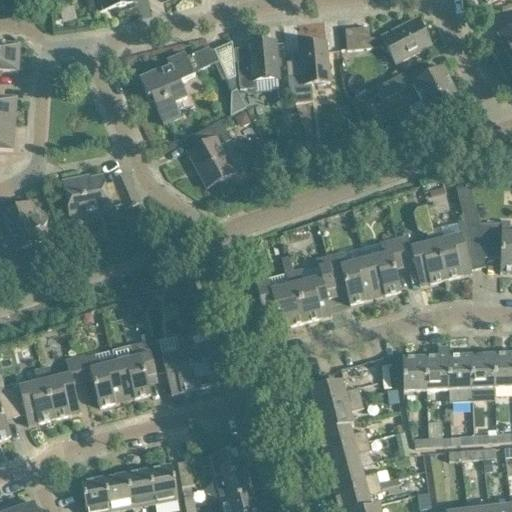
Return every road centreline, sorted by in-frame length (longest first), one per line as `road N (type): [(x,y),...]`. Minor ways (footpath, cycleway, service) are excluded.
road 1 (residential): [(210,237),(504,132)]
road 2 (residential): [(511,316),(425,321),(257,366)]
road 3 (residential): [(33,468),(56,450),(269,397)]
road 4 (residential): [(324,0),(258,7),(84,49)]
road 5 (residential): [(210,237),(148,186),(84,49)]
road 6 (residential): [(0,312),(210,237)]
road 7 (residential): [(0,193),(33,183),(47,55)]
road 8 (residential): [(504,132),(440,0)]
road 9 (residential): [(257,366),(212,261),(210,237)]
